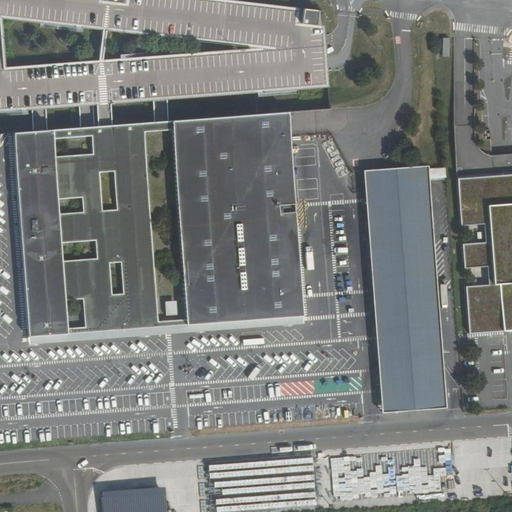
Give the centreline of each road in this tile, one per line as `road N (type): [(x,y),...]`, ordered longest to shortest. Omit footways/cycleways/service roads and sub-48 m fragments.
road 1 (unknown): [(326,328),(313,172),(324,156),(345,179),(356,219),(361,326)]
road 2 (unknown): [(180,337),(361,326),(372,411)]
road 3 (unknown): [(0,425),(182,421),(180,337)]
road 4 (unknown): [(0,161),(8,174),(20,349)]
road 5 (unknown): [(182,421),(372,411)]
road 6 (unknown): [(20,349),(180,337)]
